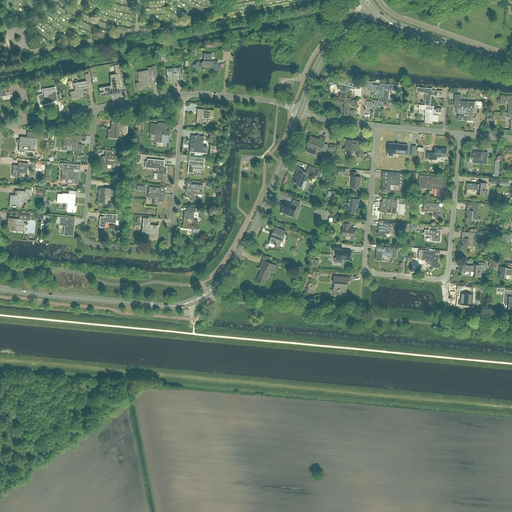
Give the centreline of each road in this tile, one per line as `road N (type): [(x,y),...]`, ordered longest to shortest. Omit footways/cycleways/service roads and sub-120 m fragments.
road 1 (tertiary): [(0,289),(170,306),(208,293),(252,226),(301,110)]
road 2 (residential): [(183,94),(165,247),(99,244),(86,234),(94,109)]
road 3 (residential): [(461,134),(449,260),(430,277),(365,265),(377,126)]
road 4 (tertiary): [(511,63),(386,22),(372,7)]
road 5 (tertiary): [(301,110),(333,41),(372,7)]
